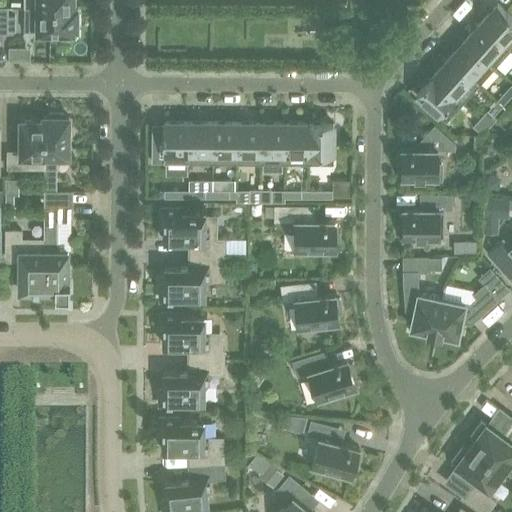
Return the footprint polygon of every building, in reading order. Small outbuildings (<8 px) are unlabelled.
[(465,14),(478,3),(475,0),(463,0),(458,5),(465,14)] [(511,15),(497,2),(481,20),(510,47),(511,45),(511,15)] [(25,6),(25,16),(25,29),(37,30),(58,30),(58,34),(77,34),(77,6),(25,6)] [(481,20),(465,38),(494,65),(510,47),(481,20)] [(465,38),(448,56),(478,83),(494,65),(465,38)] [(448,56),(432,74),(462,101),(478,83),(448,56)] [(462,101),(432,74),(416,92),(446,119),(462,101)] [(511,80),(496,99),(502,104),(511,92),(511,80)] [(487,108),(479,116),(489,124),(496,117),(487,108)] [(45,114),(45,166),(45,158),(65,158),(65,154),(69,154),(69,114),(64,114),(64,111),(49,111),(49,114),(45,114)] [(8,166),(45,166),(45,114),(44,114),(44,118),(21,118),(21,149),(8,149),(8,166)] [(489,124),(479,116),(472,124),(481,133),(489,124)] [(164,160),(188,161),(189,120),(164,120),(164,160)] [(189,120),(188,161),(212,161),(213,121),(189,120)] [(213,121),(212,161),(236,161),(237,121),(213,121)] [(237,121),(236,161),(260,161),(261,121),(237,121)] [(261,121),(260,161),(284,161),(285,121),(261,121)] [(285,121),(284,161),(308,161),(308,121),(285,121)] [(308,121),(308,161),(333,161),(333,121),(308,121)] [(443,161),(437,161),(437,148),(454,148),(454,142),(434,124),(424,135),(424,147),(402,147),(402,152),(398,152),(398,166),(402,166),(402,179),(437,179),(443,179),(443,161)] [(491,130),(485,135),(486,142),(493,145),(499,140),(498,133),(491,130)] [(487,173),(484,185),(497,188),(500,176),(487,173)] [(212,189),(212,197),(236,197),(236,188),(212,189)] [(236,188),(236,197),(249,197),(249,201),(260,201),(260,188),(236,188)] [(260,188),(260,201),(272,201),(272,197),(284,197),(284,188),(260,188)] [(284,188),(284,197),(308,197),(308,188),(284,188)] [(308,188),(308,197),(333,197),(333,188),(308,188)] [(164,197),(188,197),(188,189),(164,189),(164,197)] [(188,189),(188,197),(212,197),(212,189),(188,189)] [(45,190),(45,204),(72,204),(72,190),(45,190)] [(14,203),(14,193),(6,193),(6,203),(14,203)] [(403,226),(403,239),(443,239),(444,207),(451,207),(452,193),(428,193),(427,207),(404,207),(403,212),(400,212),(399,226),(403,226)] [(485,197),(483,231),(498,232),(499,217),(500,197),(485,197)] [(32,293),(44,293),(45,204),(44,204),(44,240),(22,240),(22,229),(6,229),(6,257),(20,257),(20,289),(32,289),(32,293)] [(45,204),(44,293),(70,294),(70,279),(68,279),(68,249),(55,249),(55,246),(56,242),(56,234),(57,230),(56,226),(55,222),(55,219),(72,219),(72,204),(45,204)] [(295,251),(335,251),(335,238),(339,238),(339,224),(335,224),(335,219),(306,219),(307,205),(275,205),(275,219),(295,219),(295,251)] [(196,239),(196,253),(224,254),(224,238),(216,238),(216,215),(205,215),(205,211),(181,211),(181,207),(160,207),(160,223),(165,223),(164,239),(196,239)] [(511,243),(510,245),(502,236),(487,250),(505,271),(511,264),(511,243)] [(466,252),(466,240),(454,240),(454,252),(466,252)] [(224,254),(196,253),(196,267),(164,267),(164,283),(160,283),(160,299),(180,299),(180,295),(204,295),(204,279),(214,279),(214,268),(224,269),(224,254)] [(427,255),(403,255),(403,278),(406,307),(414,309),(410,325),(424,328),(423,332),(433,334),(441,296),(418,291),(417,270),(427,270),(427,255)] [(441,296),(433,334),(443,336),(444,333),(457,335),(461,319),(470,321),(477,315),(478,315),(508,288),(490,267),(479,276),(484,282),(473,292),(477,297),(471,302),(441,296)] [(299,328),(339,324),(337,311),(341,311),(339,297),(336,297),(335,292),(306,295),(305,281),(281,284),(283,298),(295,297),(299,328)] [(228,322),(235,326),(243,322),(243,313),(236,308),(228,312),(228,322)] [(195,344),(195,358),(223,358),(223,343),(216,343),(216,332),(204,332),(204,316),(164,316),(164,344),(195,344)] [(318,400),(357,388),(353,376),(357,375),(352,362),(349,363),(347,358),(320,366),(315,353),(292,360),(297,374),(309,370),(318,400)] [(223,358),(195,358),(195,372),(163,372),(163,388),(159,388),(159,404),(179,404),(179,400),(203,401),(203,374),(223,374),(223,358)] [(302,431),(306,416),(284,414),(281,425),(302,431)] [(195,449),(195,464),(224,462),(223,447),(223,436),(203,437),(203,421),(179,421),(179,416),(159,416),(159,432),(163,432),(163,449),(195,449)] [(474,438),(471,442),(504,467),(511,455),(511,429),(506,437),(481,418),(469,434),(474,438)] [(311,466),(350,477),(353,465),(357,466),(361,452),(357,451),(358,446),(330,438),(334,425),(311,419),(307,433),(319,436),(311,466)] [(504,467),(471,442),(468,446),(463,443),(451,458),(476,477),(464,494),(486,510),(494,499),(485,492),(504,467)] [(224,462),(195,464),(196,478),(165,482),(167,498),(163,499),(164,511),(184,511),(184,508),(208,505),(205,478),(225,477),(224,462)] [(276,484),(284,474),(282,472),(271,463),(270,462),(262,471),(276,484)] [(278,511),(312,511),(301,502),(310,491),(289,473),(272,493),(285,504),(278,511)]
